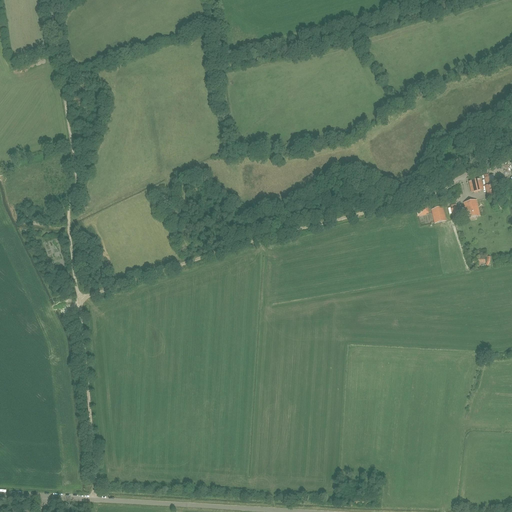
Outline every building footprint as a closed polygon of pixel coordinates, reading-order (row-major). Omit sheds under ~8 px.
[(470,181),(471,192),(484,191),(482,179),(470,181)] [(493,185),(485,186),(486,191),(487,190),(488,194),(487,194),(488,198),(496,196),(493,185)] [(467,219),(479,216),(476,201),(464,203),(467,219)] [(418,216),(426,214),(424,207),(416,208),(418,216)] [(431,210),(434,224),(446,221),(443,207),(431,210)]
